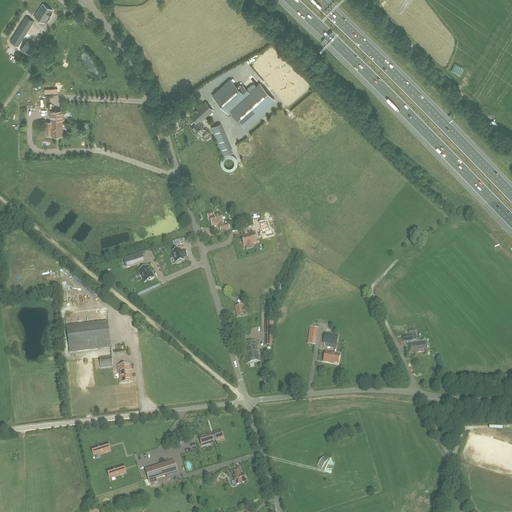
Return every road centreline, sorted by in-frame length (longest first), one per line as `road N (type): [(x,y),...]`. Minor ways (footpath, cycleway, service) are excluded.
road 1 (unclassified): [(247,401),(162,126),(85,0)]
road 2 (track): [(0,197),(247,401)]
road 3 (motorway): [(291,0),(511,221)]
road 4 (motorway): [(511,194),(316,0)]
road 5 (unclassified): [(0,431),(247,401)]
road 6 (unclassified): [(247,401),(356,390),(432,395)]
